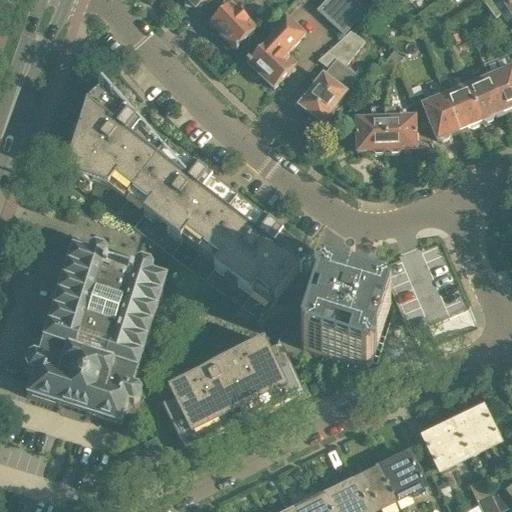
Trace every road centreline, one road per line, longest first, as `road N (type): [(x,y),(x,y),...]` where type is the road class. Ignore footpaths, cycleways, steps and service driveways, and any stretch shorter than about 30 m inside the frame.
road 1 (residential): [(447,206),(400,228),(354,223),(246,145),(98,0)]
road 2 (residential): [(145,511),(507,337)]
road 3 (primary): [(0,144),(52,0)]
road 4 (residential): [(507,337),(447,206)]
